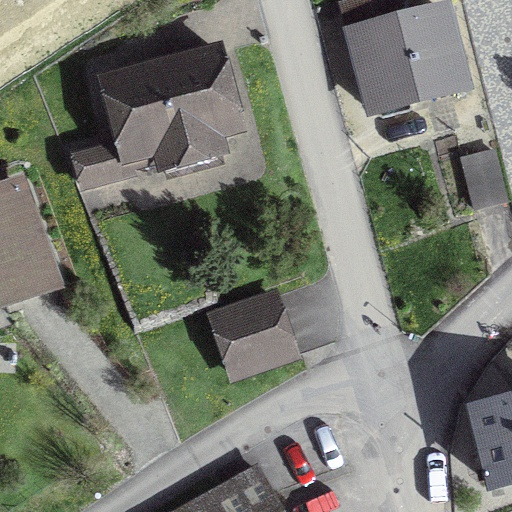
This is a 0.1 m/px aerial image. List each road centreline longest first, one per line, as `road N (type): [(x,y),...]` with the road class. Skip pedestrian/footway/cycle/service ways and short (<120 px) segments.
road 1 (residential): [(286,0),(411,450)]
road 2 (residential): [(141,511),(284,416),(347,404),(411,450)]
road 3 (residential): [(511,318),(423,398),(411,450)]
